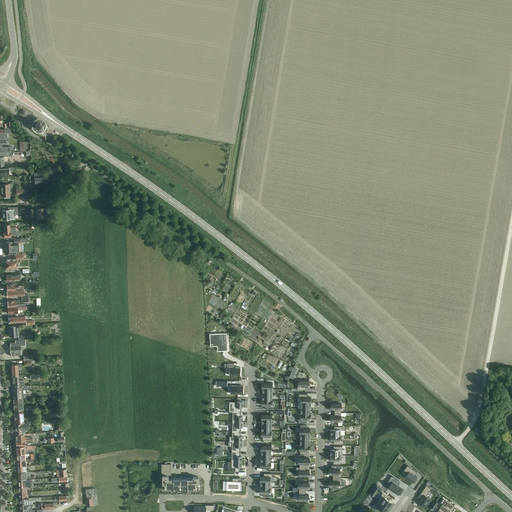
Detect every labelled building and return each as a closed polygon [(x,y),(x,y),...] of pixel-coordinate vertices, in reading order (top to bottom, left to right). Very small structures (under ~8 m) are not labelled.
[(38,120),(37,120),(35,121),(34,123),(34,125),(34,127),(35,128),(37,129),(38,129),(37,131),(42,134),(48,127),(43,124),(43,123),(42,121),(40,120),(38,120)] [(11,152),(0,152),(0,165),(4,166),(4,161),(3,156),(7,156),(11,156),(11,152)] [(13,170),(13,167),(0,167),(0,171),(0,175),(9,175),(9,171),(10,171),(10,170),(13,170)] [(31,176),(32,182),(32,185),(34,185),(34,184),(47,183),(46,177),(44,177),(44,173),(42,173),(41,173),(34,174),(34,171),(30,172),(30,176),(31,176)] [(10,198),(9,195),(10,195),(9,186),(12,186),(12,183),(9,184),(9,183),(1,184),(1,196),(5,196),(5,198),(10,198)] [(17,215),(17,213),(17,207),(8,207),(8,210),(2,210),(2,219),(14,219),(14,215),(17,215)] [(20,261),(20,259),(23,259),(23,254),(14,255),(15,259),(6,259),(6,269),(16,268),(16,261),(20,261)] [(15,296),(15,295),(21,295),(21,298),(30,298),(30,297),(28,297),(28,294),(24,295),(23,290),(7,291),(7,297),(15,296)] [(19,309),(21,309),(27,309),(26,306),(24,306),(8,307),(8,313),(15,313),(15,317),(22,316),(22,314),(20,314),(20,313),(19,309)] [(22,325),(9,326),(10,336),(18,336),(17,330),(22,330),(22,325)] [(227,333),(210,334),(210,343),(214,343),(214,345),(220,345),(221,351),(227,351),(227,339),(226,339),(226,337),(227,337),(227,333)] [(24,345),(24,340),(15,340),(15,343),(10,343),(10,355),(21,355),(20,345),(24,345)] [(12,376),(18,375),(18,367),(21,366),(21,364),(11,364),(12,376)] [(227,364),(227,367),(229,368),(229,375),(240,375),(241,367),(234,367),(234,364),(227,364)] [(24,381),(19,381),(18,375),(12,376),(12,386),(15,386),(20,385),(24,385),(24,381)] [(298,380),(297,390),(306,390),(306,387),(309,387),(309,381),(298,380)] [(13,399),(22,399),(22,396),(23,396),(23,392),(22,392),(22,391),(21,391),(21,389),(27,388),(27,385),(24,385),(20,385),(15,386),(15,388),(13,388),(13,399)] [(231,386),(231,394),(243,394),(243,386),(231,386)] [(299,394),(298,397),(301,397),(301,403),(310,403),(310,397),(308,397),(308,394),(299,394)] [(22,399),(13,399),(14,411),(23,410),(23,400),(24,400),(24,398),(22,399)] [(272,400),(262,400),(262,406),(265,406),(265,409),(273,409),(274,405),(272,405),(272,400)] [(229,401),(229,412),(240,412),(241,407),(243,407),(243,402),(229,401)] [(341,403),(332,403),(331,409),(334,409),(334,412),(341,413),(341,403)] [(33,413),(33,410),(28,411),(14,412),(15,423),(24,422),(23,414),(33,413)] [(232,412),(232,422),(242,422),(242,417),(240,417),(240,412),(229,412),(232,412)] [(341,413),(334,412),(334,415),(331,415),(331,421),(342,422),(343,416),(341,416),(341,413)] [(232,422),(232,431),(240,432),(240,427),(242,427),(242,422),(232,422)] [(15,434),(24,434),(25,434),(24,429),(28,429),(27,423),(15,424),(15,434)] [(331,429),(331,435),(340,435),(340,430),(342,430),(342,426),(334,426),(334,429),(331,429)] [(229,436),(229,441),(242,442),(242,436),(240,436),(240,432),(232,431),(232,436),(229,436)] [(272,431),(262,431),(261,437),(262,437),(262,440),(272,440),(272,431)] [(331,435),(331,441),(334,441),(334,444),(342,444),(342,440),(340,440),(340,435),(331,435)] [(232,442),(231,451),(240,451),(240,447),(242,447),(242,442),(229,441),(232,442)] [(16,454),(28,454),(28,451),(27,451),(27,449),(32,449),(32,445),(24,446),(16,446),(16,454)] [(309,445),(298,445),(298,451),(300,451),(300,454),(306,454),(306,451),(309,451),(309,445)] [(333,449),(330,449),(330,455),(342,455),(342,446),(334,446),(333,449)] [(228,461),(241,461),(241,456),(239,456),(240,451),(231,451),(231,461),(228,461)] [(342,455),(330,455),(330,461),(333,461),(333,464),(341,464),(341,455),(342,455)] [(300,464),(299,467),(306,467),(306,464),(309,464),(309,458),(299,458),(298,464),(300,464)] [(228,461),(227,471),(239,471),(239,467),(241,467),(241,461),(228,461)] [(171,464),(161,464),(161,475),(163,475),(163,487),(165,487),(165,490),(178,490),(178,491),(183,491),(183,490),(196,490),(199,490),(199,488),(199,477),(193,477),(193,479),(168,479),(168,476),(171,476),(171,464)] [(407,465),(404,470),(408,473),(405,477),(413,482),(417,476),(415,475),(417,472),(407,465)] [(299,467),(299,476),(309,476),(309,470),(306,470),(306,467),(299,467)] [(333,475),(333,478),(341,478),(341,474),(339,474),(340,469),(330,468),(330,475),(333,475)] [(38,476),(34,476),(26,476),(26,472),(17,472),(18,480),(38,479),(38,476)] [(261,476),(261,482),(271,482),(271,477),(272,477),(272,473),(264,473),(264,476),(261,476)] [(391,476),(387,481),(391,484),(388,488),(398,495),(402,488),(396,484),(399,481),(391,476)] [(226,481),(226,490),(240,491),(241,482),(240,482),(240,478),(232,478),(232,481),(226,481)] [(341,478),(333,478),(333,481),(330,481),(330,487),(331,487),(333,487),(341,487),(341,486),(344,486),(345,480),(341,480),(341,478)] [(299,482),(299,491),(305,491),(305,488),(308,488),(309,482),(299,482)] [(370,494),(373,496),(377,491),(380,492),(382,489),(377,485),(370,494)] [(426,485),(418,497),(421,499),(419,502),(424,506),(430,498),(426,496),(431,488),(426,485)] [(86,505),(97,504),(96,488),(92,489),(85,490),(86,505)] [(297,494),(297,500),(308,501),(308,494),(305,494),(305,491),(299,491),(299,494),(297,494)] [(382,496),(379,500),(389,507),(392,503),(387,499),(389,496),(383,492),(381,495),(382,496)] [(441,505),(439,509),(443,511),(447,511),(448,510),(450,511),(451,511),(455,507),(445,500),(443,499),(440,502),(442,504),(441,505)] [(374,504),(372,507),(379,511),(380,509),(384,511),(385,511),(389,507),(379,500),(375,505),(374,504)]
